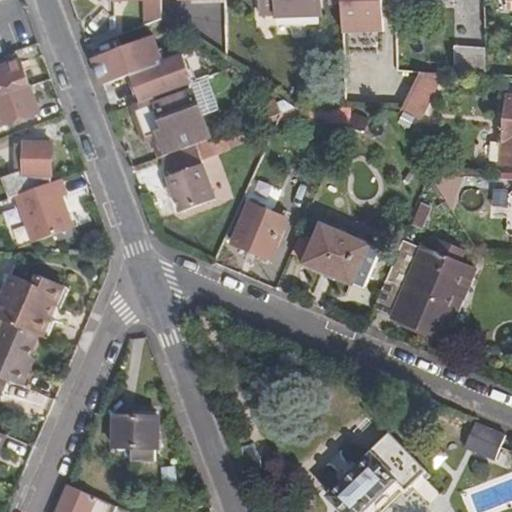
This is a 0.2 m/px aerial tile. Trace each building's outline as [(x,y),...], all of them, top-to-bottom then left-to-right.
[(145,0),(146,16),(161,17),(160,0),(145,0)] [(319,13),(319,0),(259,0),(259,13),(319,13)] [(345,0),(346,34),(394,33),(393,0),(345,0)] [(129,76),(139,103),(188,85),(194,83),(184,56),(164,63),(154,37),(94,59),(101,87),(129,76)] [(456,71),(489,71),(490,47),(457,46),(456,71)] [(212,52),(206,79),(234,68),(212,52)] [(0,98),(26,89),(18,63),(0,69),(0,98)] [(418,120),(438,74),(419,72),(402,113),(418,120)] [(219,111),(206,79),(194,83),(188,85),(199,117),(219,111)] [(208,140),(199,117),(188,85),(139,103),(131,105),(145,140),(152,139),(158,159),(194,146),(208,140)] [(36,115),(26,89),(0,98),(0,126),(0,127),(36,115)] [(511,166),(511,98),(508,98),(503,166),(511,166)] [(278,115),(274,103),(256,109),(260,122),(278,115)] [(13,198),(48,185),(49,146),(21,144),(20,174),(0,179),(7,200),(13,198)] [(216,200),(194,146),(158,159),(166,179),(173,197),(179,214),(216,200)] [(450,177),(430,175),(448,205),(454,202),(450,177)] [(173,197),(166,179),(160,182),(166,198),(173,197)] [(48,185),(13,198),(29,245),(70,231),(59,199),(64,198),(58,182),(48,185)] [(423,203),(414,225),(425,230),(434,208),(423,203)] [(271,260),(287,220),(251,205),(234,245),(271,260)] [(304,267),(351,287),(366,252),(379,256),(382,248),(322,223),(304,267)] [(427,326),(448,335),(473,272),(458,266),(462,255),(440,244),(435,257),(422,252),(405,291),(385,283),(373,312),(424,332),(427,326)] [(366,252),(351,287),(364,293),(379,256),(366,252)] [(0,302),(0,320),(36,335),(39,337),(47,317),(45,315),(49,306),(52,307),(60,286),(36,275),(32,285),(11,276),(0,302)] [(360,302),(364,293),(351,287),(348,297),(360,302)] [(26,358),(36,335),(0,320),(0,378),(4,380),(20,387),(27,372),(21,369),(26,358)] [(21,369),(27,372),(31,359),(26,358),(21,369)] [(156,447),(157,417),(113,416),(112,448),(156,447)] [(494,460),(505,436),(474,424),(463,448),(494,460)] [(368,453),(369,456),(394,481),(393,483),(402,493),(401,494),(406,499),(430,476),(388,433),(368,453)] [(363,511),(394,481),(369,456),(327,496),(343,511),(363,511)] [(480,511),(484,511),(511,499),(511,478),(473,495),(480,511)] [(90,511),(96,498),(67,485),(54,511),(90,511)]
